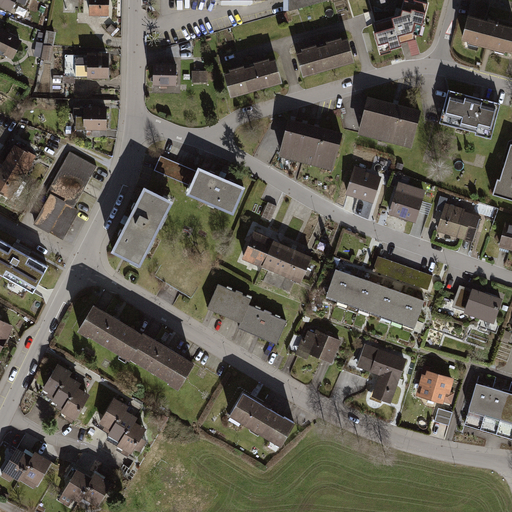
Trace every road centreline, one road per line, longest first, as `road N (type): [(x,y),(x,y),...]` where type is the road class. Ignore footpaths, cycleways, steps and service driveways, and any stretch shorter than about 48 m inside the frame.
road 1 (residential): [(81,262),(338,418),(446,454),(511,464)]
road 2 (residential): [(211,140),(373,232),(511,277)]
road 3 (residential): [(436,67),(298,98),(238,118),(211,140)]
road 4 (residential): [(81,262),(0,421)]
road 5 (residential): [(135,125),(125,168),(81,262)]
road 6 (residential): [(137,0),(135,125)]
